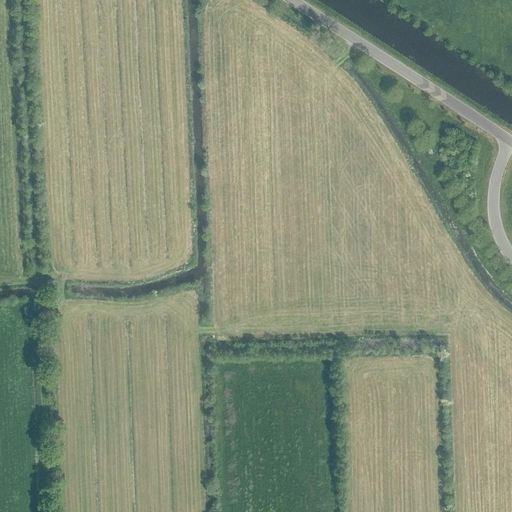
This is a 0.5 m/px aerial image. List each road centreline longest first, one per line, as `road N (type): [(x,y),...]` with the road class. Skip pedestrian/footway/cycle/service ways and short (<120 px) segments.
road 1 (track): [(24,0),(50,511)]
road 2 (secondary): [(509,141),(290,0)]
road 3 (secondary): [(511,259),(492,204),(509,141)]
